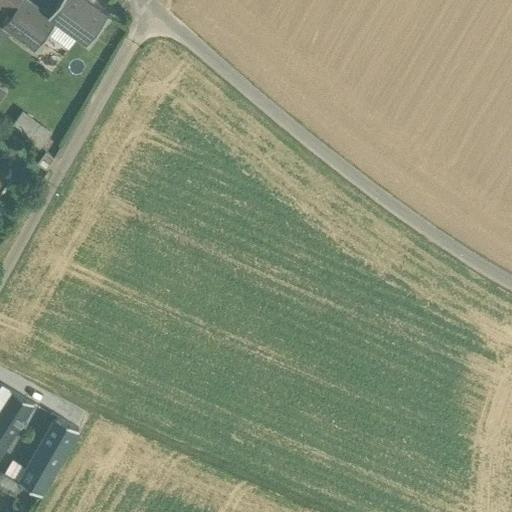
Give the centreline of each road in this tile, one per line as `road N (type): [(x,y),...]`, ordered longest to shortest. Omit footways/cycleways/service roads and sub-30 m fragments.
road 1 (residential): [(511,286),(360,187),(162,23)]
road 2 (residential): [(0,313),(162,23)]
road 3 (track): [(310,511),(100,421)]
